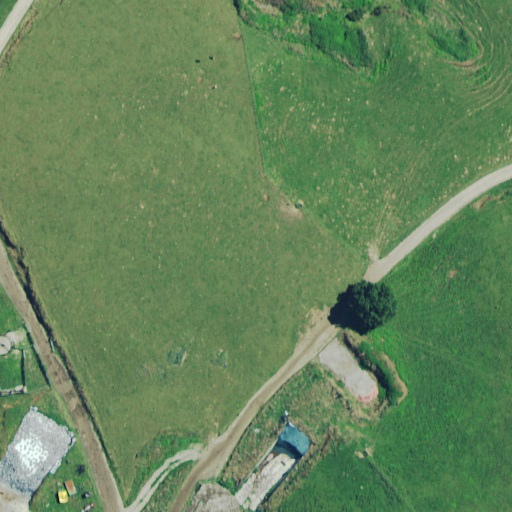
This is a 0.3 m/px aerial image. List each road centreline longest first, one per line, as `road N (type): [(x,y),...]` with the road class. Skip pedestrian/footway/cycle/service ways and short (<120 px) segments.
road 1 (track): [(174,511),(200,464),(388,259),(479,185),(511,170)]
road 2 (track): [(114,511),(74,399),(0,257)]
